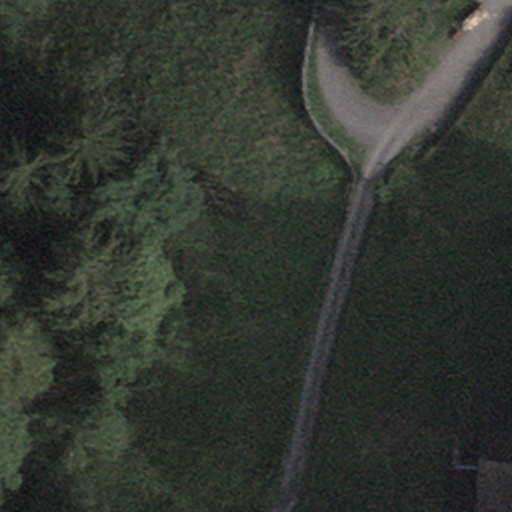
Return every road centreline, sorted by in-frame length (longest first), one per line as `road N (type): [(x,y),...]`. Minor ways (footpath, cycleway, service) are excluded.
road 1 (track): [(393,125),(334,433),(305,511)]
road 2 (track): [(509,0),(466,70),(424,114),(393,125),(356,112),(332,70),(339,0)]
